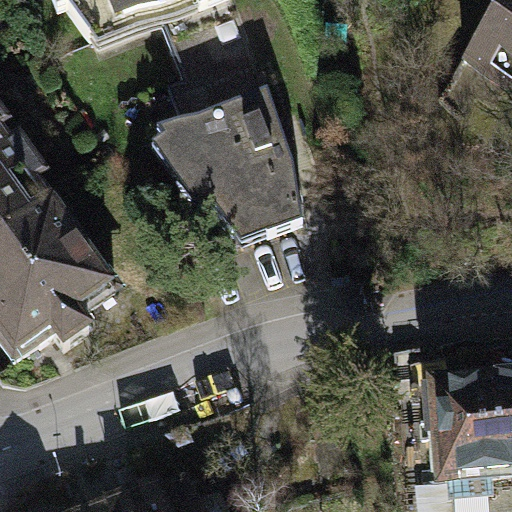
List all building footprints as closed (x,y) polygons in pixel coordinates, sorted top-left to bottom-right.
[(54,0),(58,11),(68,8),(98,49),(165,25),(235,0),(54,0)] [(236,0),(235,0),(165,25),(187,85),(172,91),(184,125),(270,94),(236,0)] [(511,1),(469,74),(511,99),(511,1)] [(295,166),(270,94),(184,125),(159,134),(167,143),(154,148),(201,214),(215,207),(243,250),(302,228),(295,166)] [(0,245),(50,209),(31,184),(38,179),(18,150),(9,156),(0,144),(0,127),(0,245)] [(54,206),(50,209),(0,245),(0,348),(14,367),(52,339),(62,353),(88,334),(77,318),(115,290),(54,206)] [(511,382),(436,388),(444,501),(511,496),(511,382)] [(164,484),(153,489),(163,511),(202,511),(188,481),(167,490),(164,484)] [(163,511),(153,489),(96,511),(163,511)]
